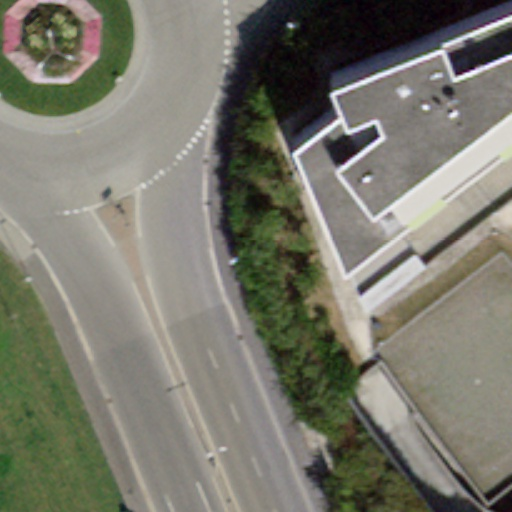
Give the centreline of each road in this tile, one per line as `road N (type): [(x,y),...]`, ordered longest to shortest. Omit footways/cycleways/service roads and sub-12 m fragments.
road 1 (primary): [(272,511),(180,290),(133,135)]
road 2 (primary): [(20,160),(91,286),(185,511)]
road 3 (primary): [(20,160),(68,164),(133,135)]
